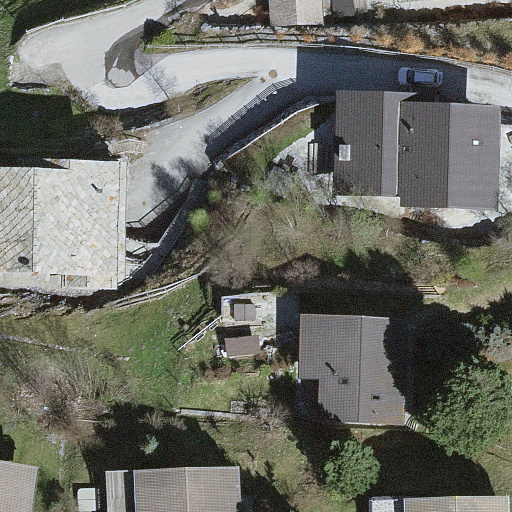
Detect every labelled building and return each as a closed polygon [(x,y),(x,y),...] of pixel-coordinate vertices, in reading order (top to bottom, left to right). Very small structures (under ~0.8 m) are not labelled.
[(329,0),(282,0),(263,0),(263,32),(330,32),(329,0)] [(511,0),(392,0),(393,13),(511,3),(511,0)] [(427,103),(333,98),(328,192),(418,197),(416,222),(504,227),(510,123),(426,119),(427,103)] [(132,177),(0,172),(0,281),(128,287),(132,177)] [(424,329),(303,322),(299,387),(323,388),(321,432),(419,437),(424,329)] [(39,511),(44,475),(0,468),(0,511),(39,511)] [(241,511),(243,474),(109,479),(108,511),(241,511)]
